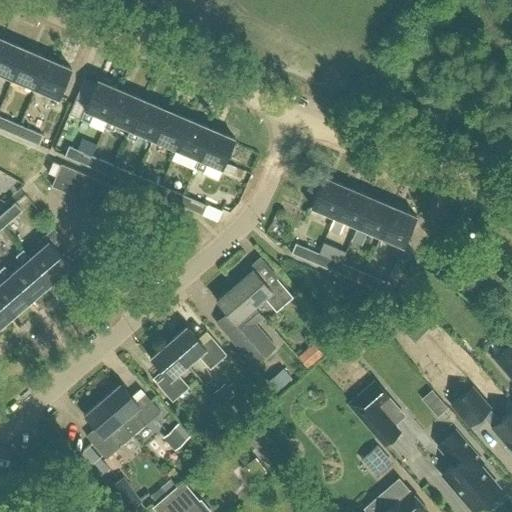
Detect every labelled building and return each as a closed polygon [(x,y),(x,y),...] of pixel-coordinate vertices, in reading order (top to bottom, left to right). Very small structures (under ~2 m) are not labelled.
[(0,72),(12,78),(25,47),(1,37),(0,40),(0,72)] [(35,88),(48,57),(25,47),(12,78),(35,88)] [(71,67),(48,57),(35,88),(58,98),(71,67)] [(79,118),(89,122),(93,113),(106,118),(119,88),(96,78),(79,118)] [(104,126),(112,130),(116,123),(129,128),(142,98),(119,88),(106,118),(107,119),(104,126)] [(126,137),(135,140),(138,132),(152,138),(165,108),(142,98),(129,128),(130,129),(126,137)] [(188,118),(165,108),(152,138),(175,148),(188,118)] [(18,124),(0,116),(0,127),(14,134),(18,124)] [(198,158),(211,128),(188,118),(175,148),(198,158)] [(71,122),(63,142),(74,146),(81,126),(71,122)] [(14,134),(37,143),(41,134),(18,124),(14,134)] [(234,137),(211,128),(198,158),(196,165),(202,167),(206,166),(208,162),(222,168),(234,137)] [(91,155),(68,145),(64,156),(86,165),(91,155)] [(109,175),(114,165),(91,155),(86,165),(109,175)] [(52,161),(47,172),(54,175),(59,164),(52,161)] [(51,185),(63,190),(72,168),(60,164),(51,185)] [(137,175),(114,165),(109,175),(132,185),(137,175)] [(63,190),(74,194),(83,173),(72,168),(63,190)] [(74,194),(85,199),(94,178),(83,173),(74,194)] [(160,184),(137,175),(132,185),(155,195),(160,184)] [(310,205),(333,215),(346,185),(323,175),(310,205)] [(85,199),(97,204),(106,183),(94,178),(85,199)] [(97,204),(108,209),(117,187),(106,183),(97,204)] [(183,194),(160,184),(155,195),(178,205),(183,194)] [(356,225),(369,195),(346,185),(333,215),(335,216),(329,229),(340,234),(345,220),(356,225)] [(117,187),(108,209),(119,213),(128,192),(117,187)] [(183,194),(178,205),(215,221),(221,207),(207,201),(206,204),(183,194)] [(393,205),(369,195),(356,225),(358,226),(351,241),(361,245),(367,230),(380,235),(393,205)] [(14,202),(0,214),(0,222),(3,226),(21,210),(14,202)] [(393,205),(380,235),(374,251),(384,255),(391,240),(403,245),(416,215),(393,205)] [(29,256),(51,281),(70,264),(61,255),(70,247),(53,227),(37,241),(41,245),(29,256)] [(313,262),(318,252),(294,243),(290,253),(313,262)] [(10,272),(32,297),(51,281),(29,256),(23,250),(15,256),(21,263),(10,272)] [(341,262),(318,252),(313,262),(337,272),(341,262)] [(360,282),(364,272),(341,262),(337,272),(360,282)] [(0,281),(0,299),(13,314),(32,297),(10,272),(10,273),(4,266),(0,269),(0,276),(2,279),(0,281)] [(251,267),(233,283),(253,306),(264,297),(276,311),(292,296),(271,272),(263,280),(251,267)] [(364,272),(360,282),(382,291),(386,281),(364,272)] [(233,283),(215,299),(227,312),(218,320),(256,363),(273,349),(243,315),(253,306),(233,283)] [(0,324),(13,314),(0,299),(0,324)] [(167,341),(187,364),(198,355),(209,368),(226,353),(206,330),(196,338),(185,325),(167,341)] [(177,373),(187,364),(167,341),(149,357),(160,370),(151,378),(172,401),(188,386),(177,373)] [(511,343),(510,341),(501,349),(492,357),(500,366),(511,380),(511,343)] [(302,356),(311,367),(327,356),(319,344),(302,356)] [(282,391),(296,380),(288,370),(274,382),(282,391)] [(347,404),(384,447),(401,432),(379,406),(390,397),(375,379),(347,404)] [(101,398),(133,434),(160,411),(139,387),(130,395),(119,382),(101,398)] [(511,408),(499,420),(488,408),(489,407),(471,386),(451,403),(469,425),(482,414),(511,448),(511,408)] [(437,389),(428,396),(442,416),(452,409),(437,389)] [(133,434),(101,398),(83,414),(94,427),(85,434),(105,458),(122,443),(133,434)] [(182,424),(155,445),(167,460),(194,439),(182,424)] [(472,509),(498,487),(479,465),(482,462),(455,430),(437,444),(453,463),(441,473),(472,509)] [(108,467),(89,445),(76,456),(95,478),(108,467)] [(199,500),(183,481),(154,506),(158,511),(212,511),(200,498),(199,500)] [(427,511),(408,490),(393,503),(382,491),(363,507),(367,511),(427,511)]
